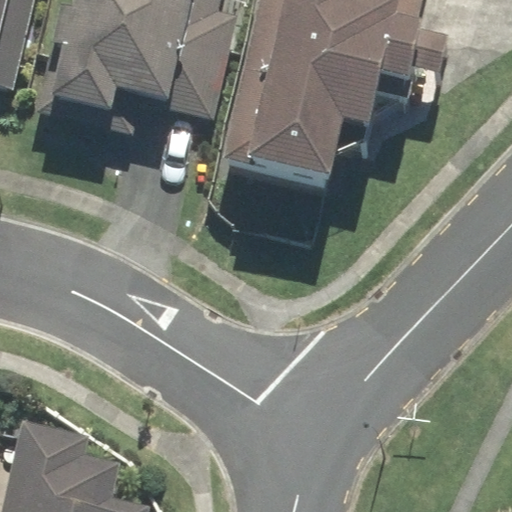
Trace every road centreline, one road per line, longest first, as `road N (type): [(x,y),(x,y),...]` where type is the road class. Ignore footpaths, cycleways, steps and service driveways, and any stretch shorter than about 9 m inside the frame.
road 1 (residential): [(0,268),(98,296),(317,431)]
road 2 (tertiary): [(511,220),(317,431)]
